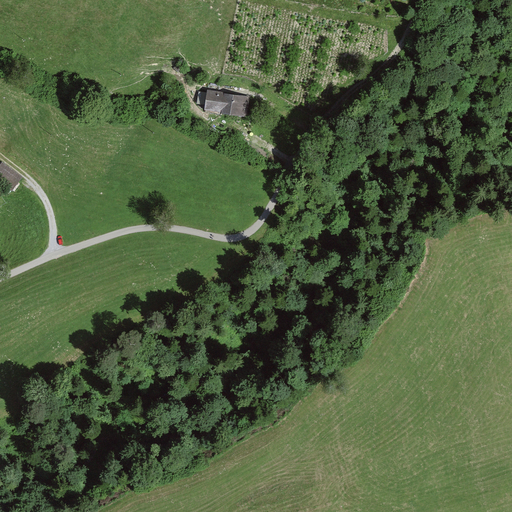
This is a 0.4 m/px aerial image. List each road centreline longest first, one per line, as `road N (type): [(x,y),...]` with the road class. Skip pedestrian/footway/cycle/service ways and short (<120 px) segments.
road 1 (unclassified): [(0,280),(144,230),(237,239),(259,224),(293,170)]
road 2 (track): [(317,132),(390,59),(421,0)]
road 3 (track): [(54,256),(53,219),(40,188),(0,157)]
